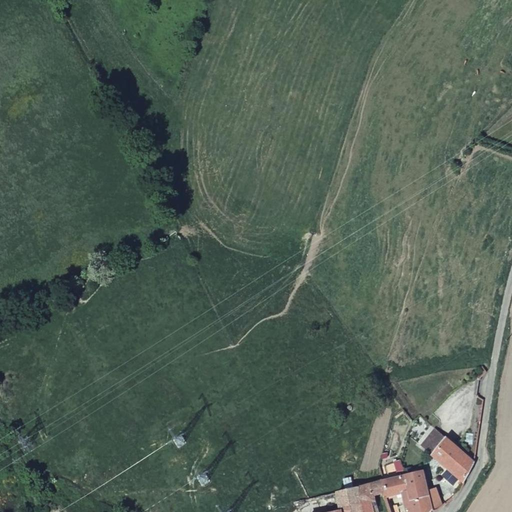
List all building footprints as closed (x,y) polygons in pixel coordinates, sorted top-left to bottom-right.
[(475,462),(475,461),(436,429),(422,445),(465,483),(475,462)] [(423,472),(404,476),(411,502),(429,498),(423,472)] [(386,491),(384,492),(386,497),(403,493),(406,504),(411,502),(404,476),(384,481),(386,491)] [(384,481),(338,492),(341,510),(334,511),(379,511),(375,494),(384,492),(386,491),(384,481)] [(429,498),(411,502),(412,511),(430,511),(432,510),(429,498)]
